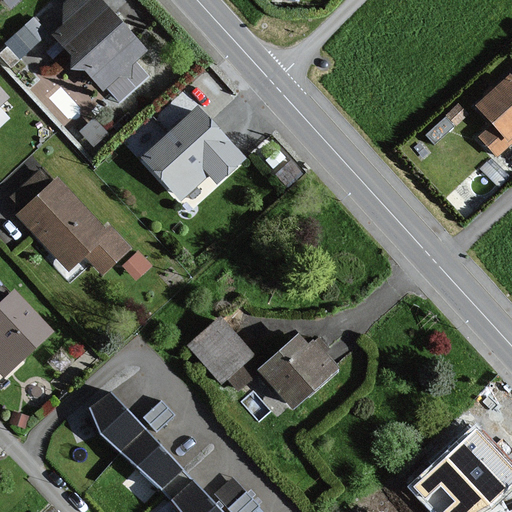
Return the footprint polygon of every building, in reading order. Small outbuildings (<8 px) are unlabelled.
[(0,0),(11,10),(22,0),(0,0)] [(98,0),(70,0),(65,5),(64,27),(54,36),(101,88),(105,84),(119,100),(144,77),(131,63),(144,51),(98,0)] [(511,83),(507,78),(477,106),(494,124),(480,137),(497,155),(511,140),(511,83)] [(194,109),(143,156),(183,200),(210,175),(218,183),(242,160),(194,109)] [(51,185),(39,172),(13,196),(25,209),(19,215),(68,268),(84,253),(102,272),(129,248),(110,228),(105,233),(56,180),(51,185)] [(145,247),(124,255),(131,274),(153,266),(145,247)] [(49,332),(13,294),(0,305),(0,367),(5,373),(49,332)] [(251,356),(219,319),(189,346),(221,381),(227,376),(237,387),(255,372),(250,366),(252,365),(247,359),(251,356)] [(334,368),(311,342),(305,348),(296,338),(260,370),(291,405),(334,368)] [(97,433),(121,452),(144,428),(110,389),(87,406),(97,433)] [(121,452),(166,494),(186,478),(144,428),(121,452)] [(444,511),(472,511),(488,503),(511,481),(511,467),(477,430),(416,487),(425,496),(439,483),(456,501),(444,511)] [(232,511),(248,511),(261,500),(235,472),(214,492),(232,511)] [(166,494),(178,511),(221,511),(186,478),(166,494)]
